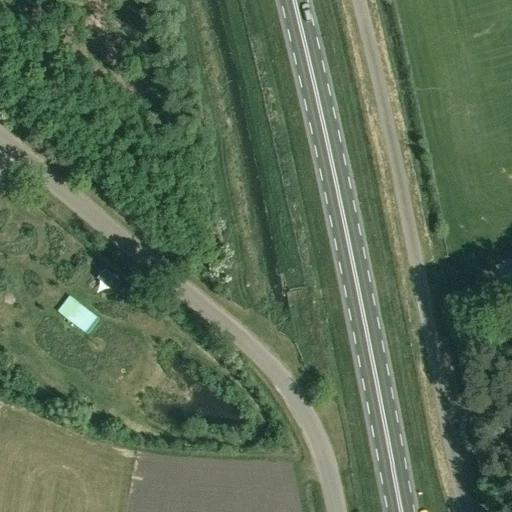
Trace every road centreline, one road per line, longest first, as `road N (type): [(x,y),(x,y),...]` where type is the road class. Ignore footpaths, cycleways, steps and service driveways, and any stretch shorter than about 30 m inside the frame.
road 1 (primary): [(288,0),(336,179),(401,511)]
road 2 (unclassified): [(336,511),(312,426),(277,374),(0,138)]
